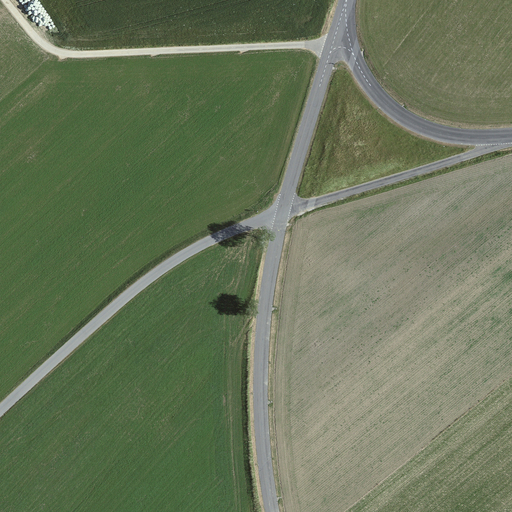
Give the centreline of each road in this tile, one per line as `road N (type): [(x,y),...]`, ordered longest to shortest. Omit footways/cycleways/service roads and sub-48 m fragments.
road 1 (tertiary): [(0,411),(162,268),(282,212)]
road 2 (track): [(7,0),(48,46),(74,54),(331,47)]
road 3 (tertiary): [(272,511),(260,385),(282,212)]
road 4 (tertiary): [(511,135),(282,212)]
road 5 (tertiary): [(351,48),(380,97),(421,126),(511,135)]
road 6 (tertiary): [(282,212),(331,47)]
